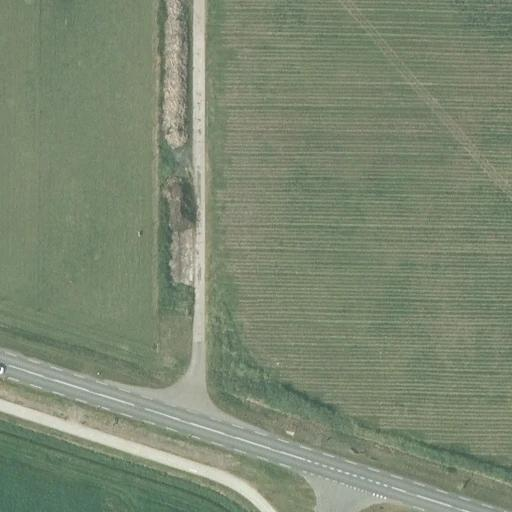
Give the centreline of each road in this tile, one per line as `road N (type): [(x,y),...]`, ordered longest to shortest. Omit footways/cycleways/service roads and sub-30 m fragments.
road 1 (secondary): [(348,474),(0,363)]
road 2 (secondary): [(465,511),(348,474)]
